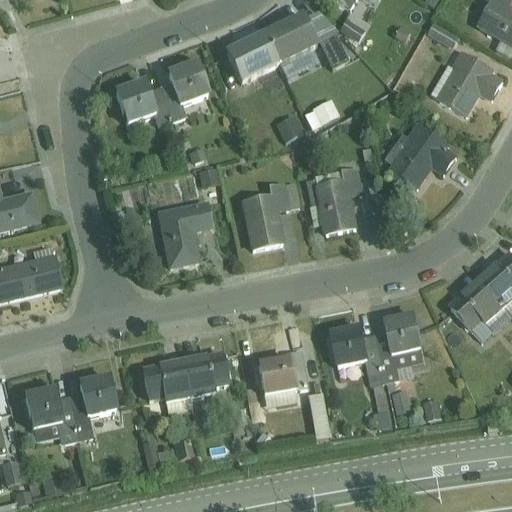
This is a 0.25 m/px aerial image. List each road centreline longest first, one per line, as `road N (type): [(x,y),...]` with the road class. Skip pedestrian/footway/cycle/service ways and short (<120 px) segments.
road 1 (residential): [(511,149),(479,204),(441,242),(404,263),(104,322)]
road 2 (residential): [(244,0),(95,57),(71,103),(104,322)]
road 3 (primary): [(511,475),(270,511)]
